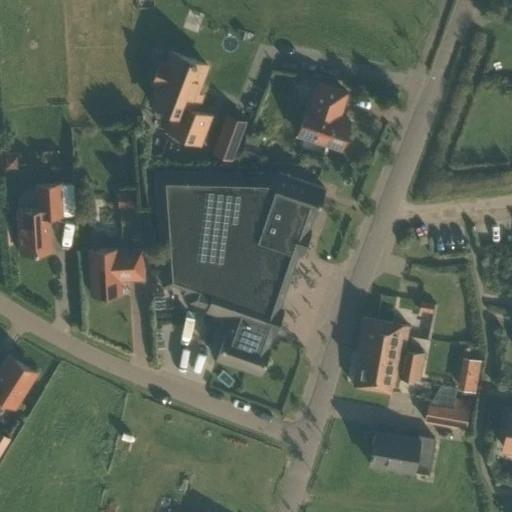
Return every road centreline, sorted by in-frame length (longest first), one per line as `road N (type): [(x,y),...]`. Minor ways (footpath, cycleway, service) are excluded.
road 1 (tertiary): [(308,443),(463,0)]
road 2 (residential): [(0,302),(96,357),(308,443)]
